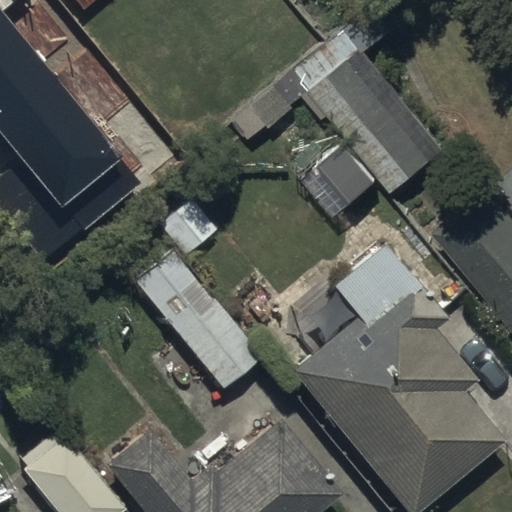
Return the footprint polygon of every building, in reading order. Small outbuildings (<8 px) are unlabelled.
[(344,123),(374,160),(388,176),(427,144),(346,46),(386,13),(375,0),(358,0),(289,57),(327,103),(344,123)] [(73,44),(8,97),(64,165),(129,112),(73,44)] [(327,103),(289,57),(232,105),(249,125),(292,90),(313,115),(327,103)] [(374,160),(344,123),(303,157),(333,194),(374,160)] [(511,200),(488,171),(434,214),(511,311),(511,200)] [(351,300),(287,351),(405,500),(500,425),(456,370),(469,360),(429,310),(440,302),(378,224),(324,266),(351,300)] [(168,231),(128,263),(217,372),(256,340),(168,231)] [(144,409),(99,444),(154,511),(287,511),(333,476),(273,402),(209,453),(202,445),(184,459),(144,409)] [(21,450),(17,454),(64,511),(99,511),(120,495),(59,422),(57,424),(52,417),(17,445),(21,450)]
